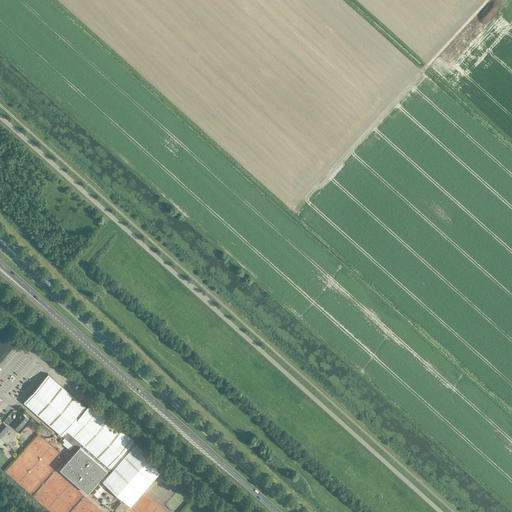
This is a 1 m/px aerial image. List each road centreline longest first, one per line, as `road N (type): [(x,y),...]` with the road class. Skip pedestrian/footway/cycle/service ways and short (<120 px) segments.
road 1 (unclassified): [(440,511),(0,116)]
road 2 (trunk): [(297,511),(42,284)]
road 3 (trunk): [(55,314),(278,511)]
